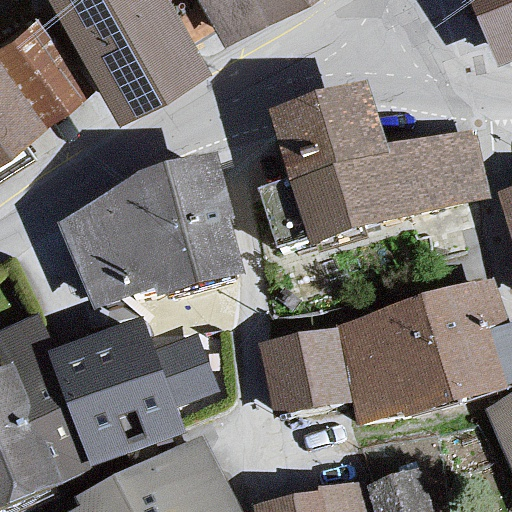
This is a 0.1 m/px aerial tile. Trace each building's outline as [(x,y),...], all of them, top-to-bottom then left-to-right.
[(200,47),(173,0),(59,0),(112,96),(200,47)] [(241,0),(209,0),(216,13),(241,0)] [(511,0),(473,0),(500,64),(511,59),(511,0)] [(0,24),(0,131),(83,74),(33,2),(0,24)] [(366,83),(268,107),(302,245),(497,197),(478,121),(382,145),(366,83)] [(251,272),(219,145),(137,165),(64,221),(86,313),(251,272)] [(511,184),(501,188),(511,223),(511,184)] [(511,351),(494,279),(330,321),(350,398),(357,424),(511,384),(511,351)] [(0,507),(190,429),(182,403),(225,385),(200,326),(158,344),(141,305),(56,342),(42,311),(0,328),(0,507)] [(330,321),(261,338),(274,412),(350,398),(330,321)] [(511,391),(486,404),(511,466),(511,391)] [(245,511),(205,432),(48,511),(245,511)] [(428,511),(420,470),(255,502),(257,511),(428,511)]
